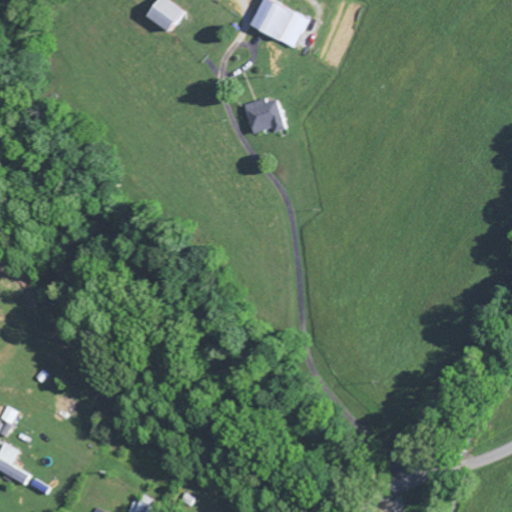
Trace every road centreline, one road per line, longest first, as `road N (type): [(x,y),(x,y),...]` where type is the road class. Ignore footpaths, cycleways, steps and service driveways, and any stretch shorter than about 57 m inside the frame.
road 1 (residential): [(419,484),(395,472),(324,378),(305,247),(258,180)]
road 2 (residential): [(511,449),(400,491),(370,511)]
